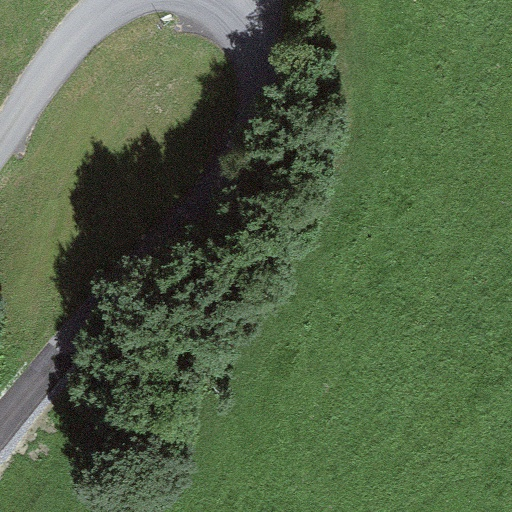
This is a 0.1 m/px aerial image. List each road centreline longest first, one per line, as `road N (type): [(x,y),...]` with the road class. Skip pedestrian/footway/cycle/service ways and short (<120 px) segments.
road 1 (track): [(0,433),(232,167),(254,123),(257,58),(248,28),(220,0)]
road 2 (track): [(121,0),(89,21),(0,145)]
